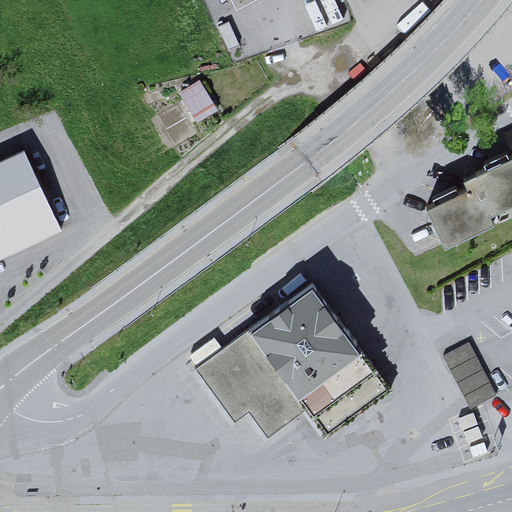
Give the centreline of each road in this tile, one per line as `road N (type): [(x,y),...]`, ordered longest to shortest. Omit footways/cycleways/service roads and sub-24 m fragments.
road 1 (tertiary): [(482,0),(386,98),(307,163),(0,388)]
road 2 (residential): [(0,405),(44,422),(85,412),(131,371),(511,114)]
